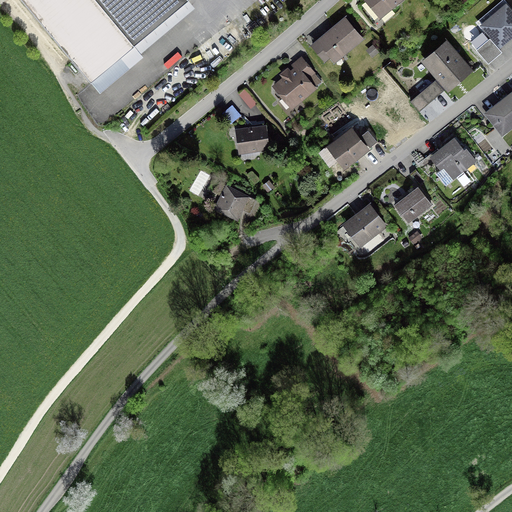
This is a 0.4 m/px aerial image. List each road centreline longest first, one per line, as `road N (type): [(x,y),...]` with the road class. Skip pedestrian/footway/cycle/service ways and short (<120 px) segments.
road 1 (track): [(134,160),(179,231),(177,250),(52,394),(0,475)]
road 2 (residential): [(511,64),(228,286)]
road 3 (unclassified): [(228,286),(135,386),(45,511)]
road 4 (residential): [(326,0),(134,160)]
road 5 (unknown): [(119,91),(216,1)]
